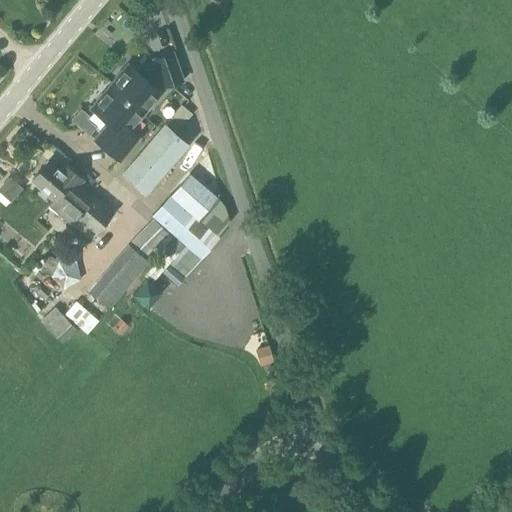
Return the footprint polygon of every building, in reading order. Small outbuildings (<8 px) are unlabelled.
[(173,54),(154,60),(169,101),(188,94),(173,54)] [(114,83),(145,110),(160,92),(141,76),(141,71),(135,67),(131,67),(129,65),(124,70),(120,71),(115,77),(116,81),(114,83)] [(114,83),(106,93),(101,93),(96,99),(97,103),(93,108),(109,122),(95,140),(120,160),(139,138),(129,129),(145,110),(114,83)] [(181,126),(191,114),(183,107),(172,119),(181,126)] [(96,127),(82,116),(72,131),(86,141),(96,127)] [(147,194),(190,144),(165,122),(123,172),(147,194)] [(148,264),(140,274),(145,278),(158,286),(160,288),(170,275),(172,273),(183,281),(202,258),(231,222),(221,190),(211,159),(209,152),(194,168),(181,184),(178,190),(151,217),(153,219),(161,227),(173,239),(151,265),(148,264)] [(27,176),(35,159),(23,154),(15,171),(27,176)] [(78,200),(87,189),(74,179),(77,175),(64,164),(58,170),(48,161),(31,181),(54,200),(49,206),(51,207),(65,189),(78,200)] [(114,212),(87,189),(78,200),(65,189),(51,207),(91,240),(114,212)] [(129,245),(89,291),(110,310),(140,274),(148,264),(151,265),(173,239),(161,227),(153,219),(128,245),(129,245)] [(76,264),(78,251),(57,250),(56,260),(47,257),(41,273),(51,277),(64,290),(81,280),(77,264),(76,264)] [(77,331),(63,317),(50,330),(62,343),(77,331)]
